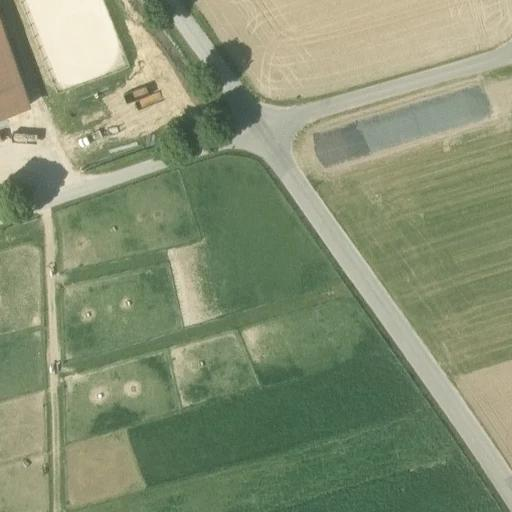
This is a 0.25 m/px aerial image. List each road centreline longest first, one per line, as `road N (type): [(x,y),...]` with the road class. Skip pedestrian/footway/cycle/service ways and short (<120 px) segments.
road 1 (unclassified): [(511,490),(256,128)]
road 2 (unclassified): [(256,128),(0,219)]
road 3 (track): [(511,55),(256,128)]
road 4 (unclassified): [(256,128),(167,0)]
